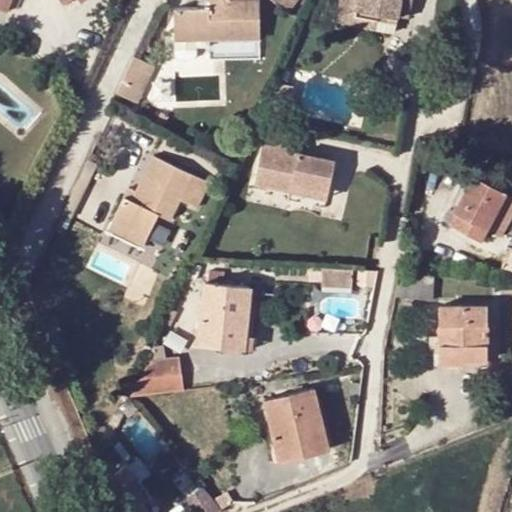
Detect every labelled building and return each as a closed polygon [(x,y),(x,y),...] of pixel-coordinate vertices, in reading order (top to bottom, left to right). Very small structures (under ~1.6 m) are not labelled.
[(171,10),(173,43),(195,42),(194,32),(212,32),(212,41),(262,39),(261,0),(230,1),(229,0),(217,0),(218,8),(197,9),(171,10)] [(196,0),(197,9),(218,8),(217,0),(196,0)] [(297,0),(272,0),(288,12),(297,0)] [(339,0),(337,13),(376,21),(395,24),(396,16),(398,7),(411,10),(412,0),(339,0)] [(409,18),(411,10),(398,7),(396,16),(409,18)] [(375,31),(376,21),(337,13),(335,24),(375,31)] [(263,47),(262,39),(212,41),(212,32),(194,32),(195,42),(173,43),(172,51),(263,47)] [(132,57),(115,94),(135,104),(152,67),(132,57)] [(264,129),(252,181),(288,189),(290,181),(326,190),(333,160),(298,152),(301,138),(264,129)] [(111,223),(148,240),(160,213),(171,219),(181,200),(199,208),(210,184),(152,157),(135,192),(131,203),(122,199),(111,223)] [(473,175),(456,210),(449,224),(481,241),(487,229),(501,237),(511,217),(511,196),(501,190),(506,180),(485,169),(479,179),(473,175)] [(326,190),(290,181),(288,189),(324,197),(326,190)] [(127,188),(122,199),(131,203),(135,192),(127,188)] [(449,224),(456,210),(450,207),(443,221),(449,224)] [(148,240),(111,223),(106,234),(143,250),(148,240)] [(351,269),(320,267),(320,285),(350,287),(351,269)] [(198,344),(244,348),(248,288),(222,286),(224,274),(209,272),(207,284),(203,284),(198,344)] [(433,278),(400,276),(395,297),(431,301),(433,278)] [(440,304),(440,357),(464,358),(487,358),(486,304),(440,304)] [(153,347),(131,396),(186,389),(181,353),(164,356),(162,346),(153,347)] [(464,358),(440,357),(440,365),(464,365),(464,358)] [(300,445),(303,456),(329,449),(313,388),(263,400),(277,451),(300,445)] [(300,445),(277,451),(279,462),(303,456),(300,445)] [(146,511),(140,504),(126,484),(138,475),(130,465),(94,491),(104,511),(146,511)] [(153,494),(138,475),(126,484),(140,504),(153,494)] [(220,511),(221,511),(202,487),(184,499),(193,511),(220,511)]
